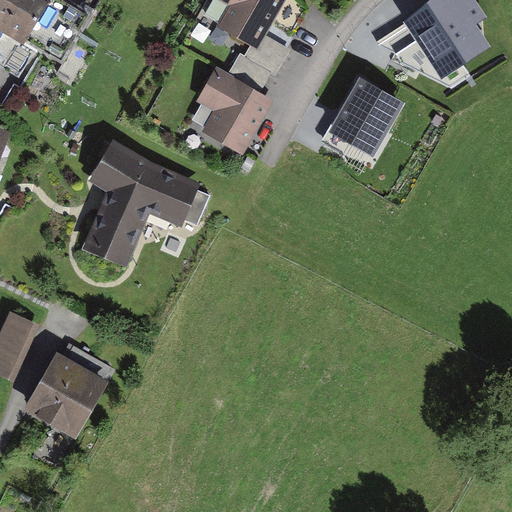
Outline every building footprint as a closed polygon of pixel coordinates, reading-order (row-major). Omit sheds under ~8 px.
[(0,0),(0,22),(60,56),(83,17),(53,0),(0,0)] [(256,44),(279,0),(225,0),(236,6),(225,27),(256,44)] [(488,17),(476,0),(429,0),(403,22),(441,79),(492,46),(477,24),(488,17)] [(240,147),(267,101),(219,72),(203,99),(221,110),(209,129),(240,147)] [(361,81),(332,129),(367,150),(395,101),(361,81)] [(191,226),(208,188),(113,145),(95,183),(115,192),(89,249),(121,264),(147,206),(191,226)] [(0,386),(14,393),(40,335),(13,323),(0,351),(0,386)] [(102,382),(58,358),(30,407),(74,431),(102,382)]
